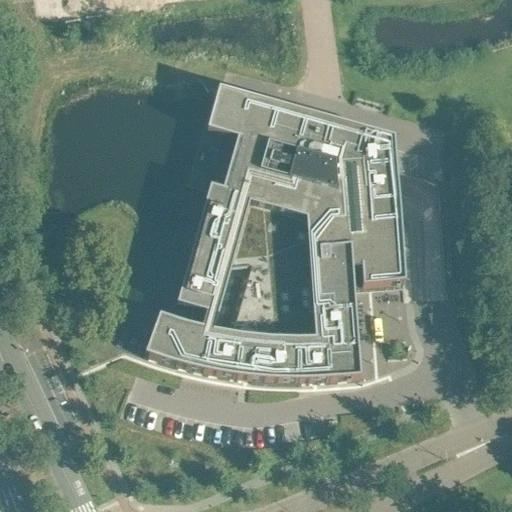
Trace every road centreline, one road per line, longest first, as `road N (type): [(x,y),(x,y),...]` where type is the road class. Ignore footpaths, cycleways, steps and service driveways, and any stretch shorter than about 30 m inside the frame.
road 1 (unclassified): [(511,429),(472,436),(284,511)]
road 2 (tertiary): [(76,511),(0,359)]
road 3 (unclassified): [(374,511),(511,439)]
